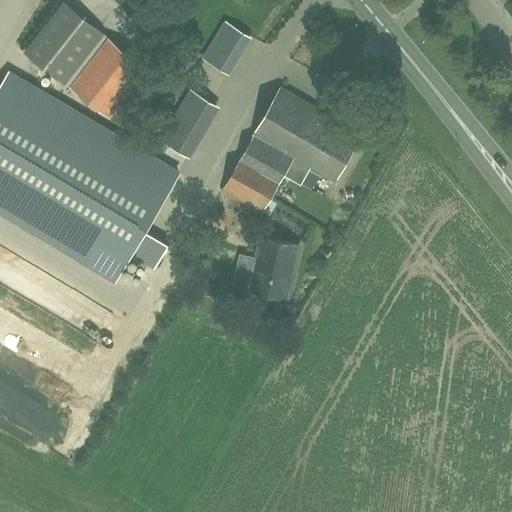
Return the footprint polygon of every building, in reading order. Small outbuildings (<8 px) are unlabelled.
[(65,3),(26,52),(64,82),(103,34),(65,3)] [(251,36),(227,22),(204,58),(228,73),(251,36)] [(148,70),(109,39),(71,87),(109,119),(148,70)] [(132,252),(156,266),(168,245),(144,231),(179,172),(10,73),(0,89),(0,211),(115,280),(132,252)] [(335,181),(361,133),(281,88),(222,191),(262,214),(294,157),(335,181)] [(159,140),(183,155),(192,140),(168,126),(159,140)] [(288,298),(300,245),(262,237),(250,290),(288,298)]
